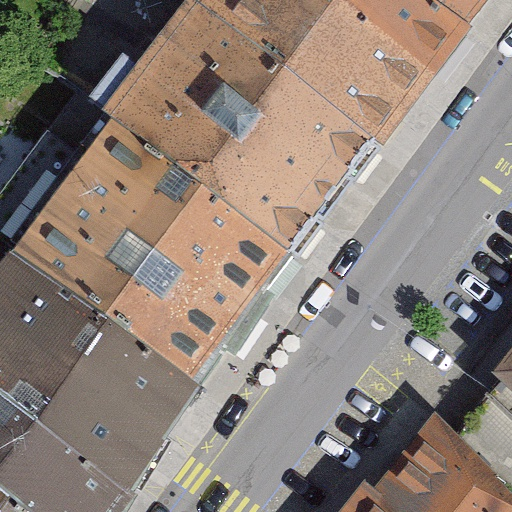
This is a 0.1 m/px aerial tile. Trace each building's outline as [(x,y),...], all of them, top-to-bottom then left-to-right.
[(339,0),(200,0),(200,1),(383,143),(410,109),(435,73),(339,0)] [(437,0),(339,0),(435,73),(452,50),(465,21),(437,0)] [(437,0),(465,21),(481,0),(437,0)] [(109,110),(118,120),(289,254),(338,199),(383,143),(200,1),(109,110)] [(118,120),(17,253),(195,386),(289,254),(118,120)] [(0,273),(17,253),(0,241),(0,273)] [(17,253),(0,273),(0,392),(130,494),(195,386),(17,253)] [(505,381),(488,400),(511,421),(511,354),(499,372),(505,381)] [(0,392),(0,487),(29,511),(119,511),(130,494),(0,392)] [(511,421),(488,400),(458,439),(511,494),(511,421)] [(366,484),(344,511),(511,511),(511,494),(458,439),(436,419),(378,494),(366,484)] [(29,511),(0,487),(0,511),(29,511)]
